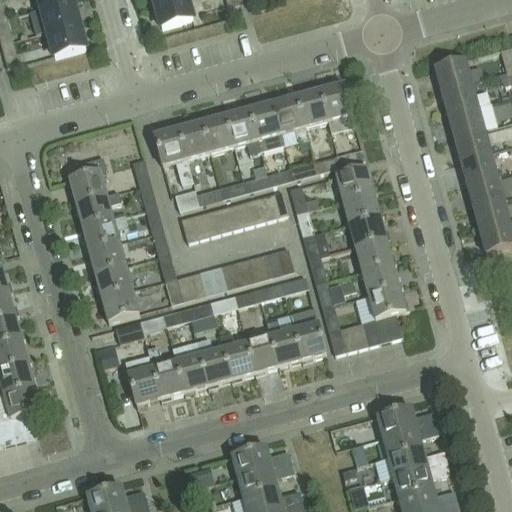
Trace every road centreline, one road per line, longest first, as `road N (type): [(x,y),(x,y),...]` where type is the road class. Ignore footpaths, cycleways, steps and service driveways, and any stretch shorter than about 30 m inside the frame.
road 1 (residential): [(100,461),(466,363)]
road 2 (residential): [(466,363),(378,36)]
road 3 (residential): [(100,461),(12,140)]
road 4 (residential): [(136,103),(378,36)]
road 5 (residential): [(12,140),(136,103)]
road 6 (residential): [(378,36),(498,0)]
